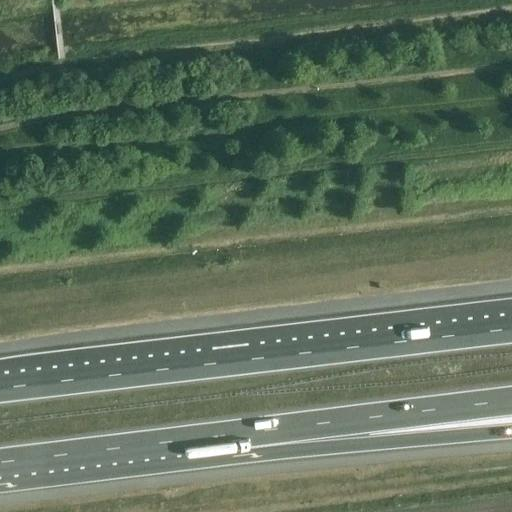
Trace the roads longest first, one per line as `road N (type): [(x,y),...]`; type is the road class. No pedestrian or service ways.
road 1 (motorway): [(511,328),(0,388)]
road 2 (track): [(0,148),(74,151),(511,99)]
road 3 (motorway): [(228,435),(511,400)]
road 4 (motorway): [(228,435),(511,427)]
road 5 (motorway): [(0,463),(228,435)]
